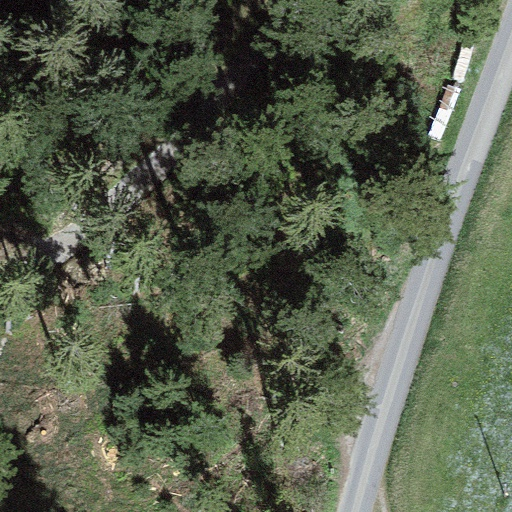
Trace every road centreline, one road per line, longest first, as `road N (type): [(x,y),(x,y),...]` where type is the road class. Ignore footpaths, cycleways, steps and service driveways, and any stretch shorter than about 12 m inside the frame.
road 1 (unclassified): [(511,36),(354,511)]
road 2 (track): [(312,0),(197,94),(0,289)]
